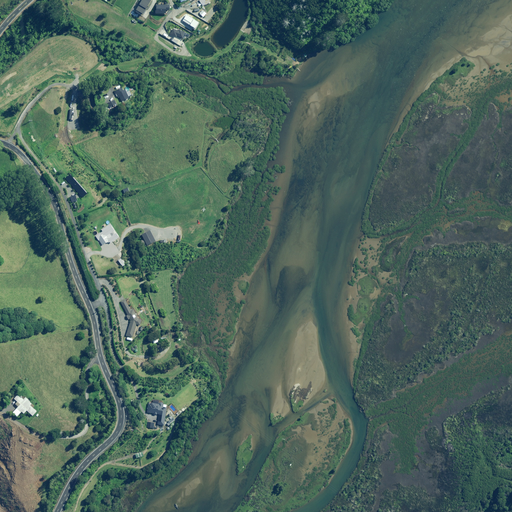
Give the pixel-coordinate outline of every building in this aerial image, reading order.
[(141,0),(136,10),(143,14),(151,0),(141,0)] [(156,13),(166,13),(166,11),(169,11),(169,5),(156,5),(156,13)] [(185,32),(179,30),(178,31),(173,29),(170,35),(176,37),(177,36),(183,39),(185,32)] [(114,92),(117,98),(119,97),(122,101),(130,97),(126,89),(124,90),(122,87),(114,92)] [(110,243),(119,237),(111,223),(101,230),(103,231),(96,236),(102,245),(109,241),(110,243)] [(130,321),(126,336),(132,337),(135,324),(139,325),(140,320),(137,319),(133,309),(131,310),(125,300),(120,302),(127,316),(126,316),(128,320),(129,319),(130,321)] [(177,417),(201,395),(190,384),(166,406),(177,417)] [(37,411),(31,406),(33,403),(22,394),(20,396),(18,395),(14,399),(17,402),(15,404),(18,407),(13,413),(18,417),(20,414),(22,416),(27,411),(33,415),(37,411)] [(167,407),(163,407),(163,404),(159,404),(159,401),(153,400),(152,404),(148,404),(147,413),(153,414),(153,415),(158,415),(157,425),(165,426),(167,407)] [(168,426),(166,428),(168,431),(177,423),(173,418),(166,424),(168,426)]
